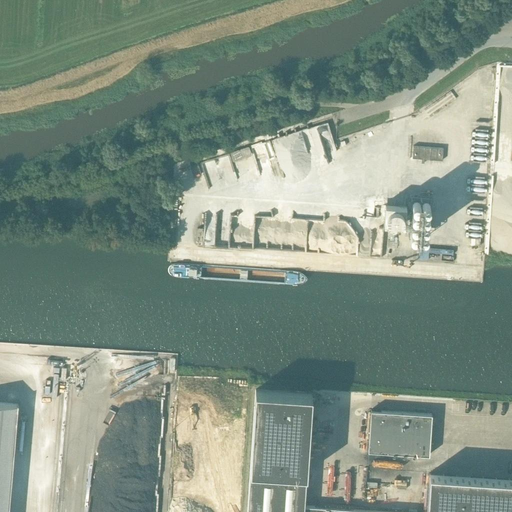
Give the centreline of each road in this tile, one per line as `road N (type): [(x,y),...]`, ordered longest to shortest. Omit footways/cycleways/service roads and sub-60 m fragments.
road 1 (unknown): [(222,186),(333,188),(372,179),(418,90)]
road 2 (unclassified): [(483,37),(418,90),(338,121)]
